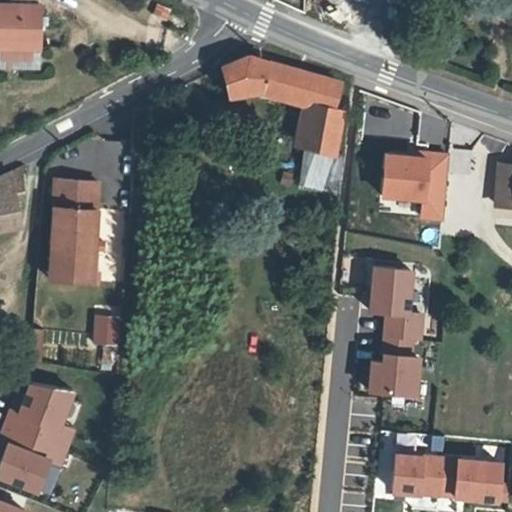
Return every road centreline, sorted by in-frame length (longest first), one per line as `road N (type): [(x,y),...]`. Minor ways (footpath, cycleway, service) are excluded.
road 1 (residential): [(0,162),(248,25)]
road 2 (tertiary): [(248,25),(511,119)]
road 3 (residential): [(346,313),(329,511)]
